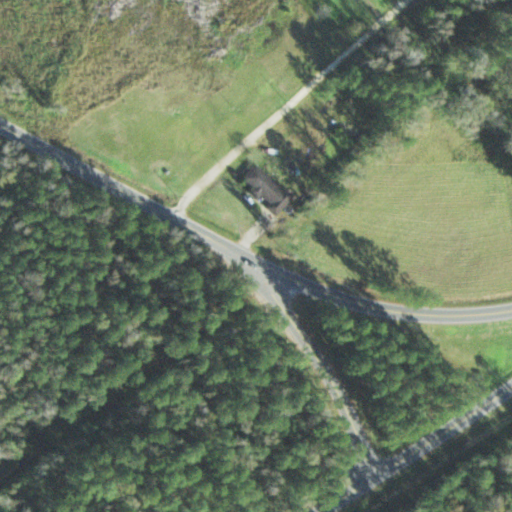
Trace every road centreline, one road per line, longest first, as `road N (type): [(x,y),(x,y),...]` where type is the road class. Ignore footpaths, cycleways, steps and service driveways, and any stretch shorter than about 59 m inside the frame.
road 1 (residential): [(511,298),(424,298),(347,278),(278,289),(91,158),(0,116)]
road 2 (residential): [(284,511),(511,362)]
road 3 (residential): [(91,158),(204,0)]
road 4 (residential): [(362,461),(278,289)]
